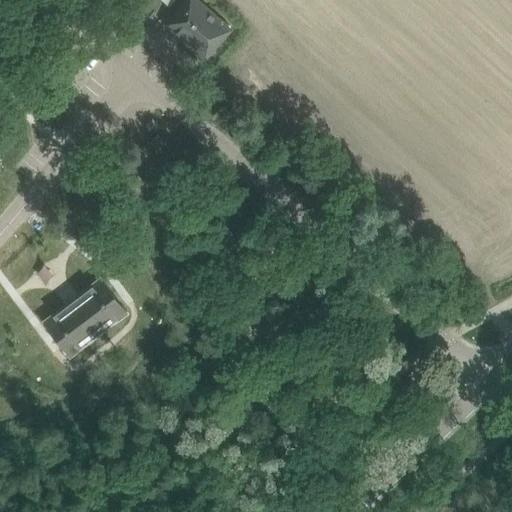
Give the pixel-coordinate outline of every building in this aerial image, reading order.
[(203,0),(186,0),(178,9),(165,24),(205,59),(233,26),(203,0)] [(24,12),(35,21),(41,13),(31,4),(24,12)] [(220,105),(207,94),(200,103),(213,114),(220,105)] [(149,131),(157,122),(152,118),(144,127),(149,131)] [(150,142),(159,151),(167,142),(157,134),(150,142)] [(100,277),(72,299),(98,334),(115,321),(127,312),(113,293),(100,277)] [(43,321),(55,337),(69,356),(98,334),(72,299),(43,321)] [(415,397),(421,392),(430,385),(421,374),(406,387),(415,397)]
